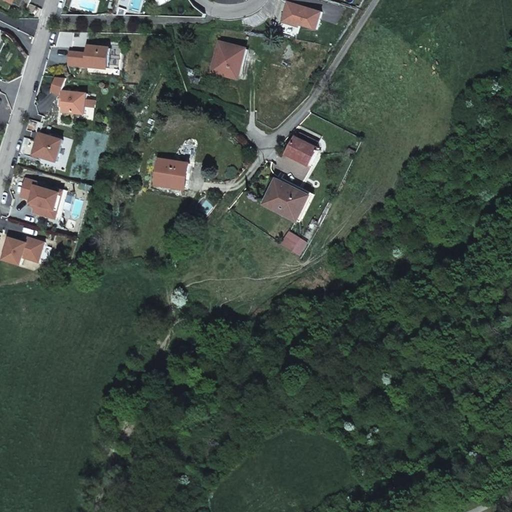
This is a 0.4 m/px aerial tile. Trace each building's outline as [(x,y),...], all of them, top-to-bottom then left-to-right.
[(301,25),(318,30),(323,12),(288,2),(282,22),(300,27),(301,25)] [(240,64),(244,48),(221,42),(214,72),(241,78),(244,65),(240,64)] [(71,52),(70,64),(110,68),(112,48),(89,46),(88,54),(71,52)] [(86,114),(88,93),(62,91),(61,99),(64,99),(63,105),(62,112),(86,114)] [(40,133),(34,154),(58,161),(64,140),(40,133)] [(299,138),(318,147),(320,142),(302,133),(299,138)] [(287,154),(311,165),(321,148),(318,147),(299,138),(296,137),(287,154)] [(189,173),(190,163),(161,159),(157,184),(183,188),(186,172),(189,173)] [(60,219),(68,190),(57,187),(56,191),(37,185),(38,182),(27,179),(23,196),(32,199),(32,202),(37,203),(34,211),(60,219)] [(278,179),(266,204),(299,220),(312,196),(287,184),(278,179)] [(312,196),(299,220),(302,221),(315,194),(288,181),(287,184),(312,196)] [(11,237),(4,259),(22,264),(24,257),(41,262),(47,242),(34,239),(34,241),(29,240),(28,242),(11,237)] [(302,239),(299,245),(295,252),(301,256),(309,242),(302,239)] [(295,252),(299,245),(291,240),(285,240),(282,244),(295,252)]
